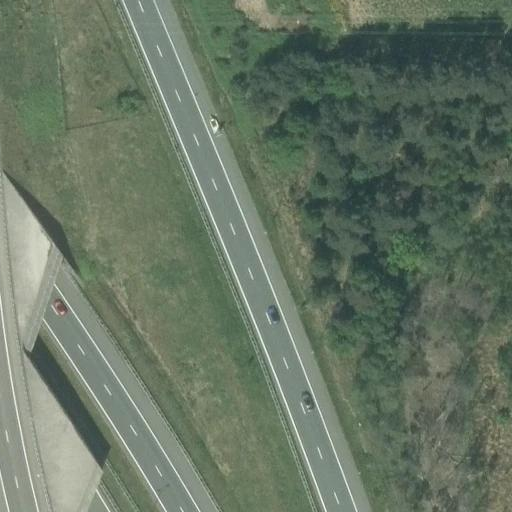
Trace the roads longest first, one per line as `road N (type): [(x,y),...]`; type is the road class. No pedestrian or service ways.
road 1 (motorway): [(341,511),(136,0)]
road 2 (motorway): [(179,511),(0,237)]
road 3 (motorway): [(0,377),(88,511)]
